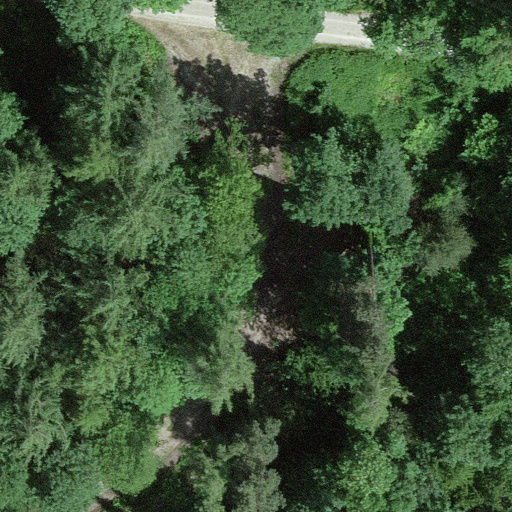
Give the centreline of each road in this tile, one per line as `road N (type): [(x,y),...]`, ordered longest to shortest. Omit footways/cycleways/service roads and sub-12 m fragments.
road 1 (track): [(238,0),(256,244),(247,310),(204,392),(43,511)]
road 2 (track): [(511,53),(94,0)]
